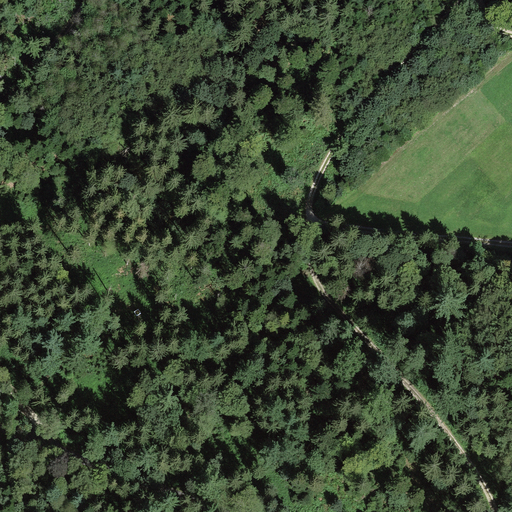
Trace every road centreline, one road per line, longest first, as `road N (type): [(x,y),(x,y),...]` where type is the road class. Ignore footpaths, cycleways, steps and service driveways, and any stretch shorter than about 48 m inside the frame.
road 1 (track): [(494,511),(451,443),(311,286),(303,255),(302,204),(318,170),(461,0)]
road 2 (unclassified): [(232,511),(0,426)]
road 3 (track): [(511,244),(361,229),(302,204)]
road 4 (track): [(85,0),(0,108)]
